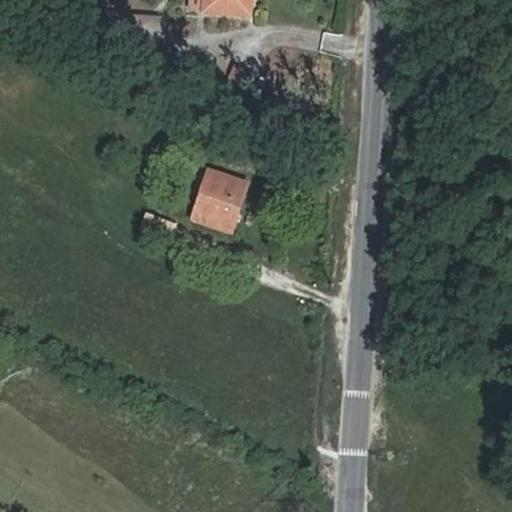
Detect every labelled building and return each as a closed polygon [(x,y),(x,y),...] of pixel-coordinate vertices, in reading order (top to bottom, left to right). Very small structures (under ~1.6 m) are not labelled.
[(204,10),(204,0),(190,0),(190,9),(204,10)] [(249,15),(250,0),(204,0),(204,10),(204,12),(249,15)] [(158,64),(161,19),(129,16),(130,15),(103,13),(101,39),(158,64)] [(231,233),(246,185),(209,173),(193,220),(231,233)] [(167,223),(172,209),(153,202),(148,215),(167,223)] [(166,240),(172,225),(167,223),(148,215),(147,215),(141,231),(166,240)]
